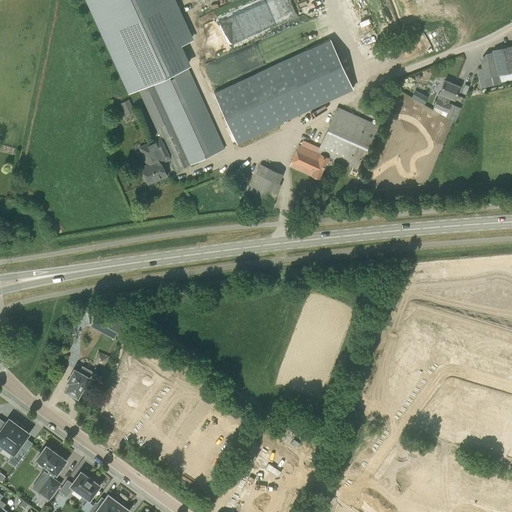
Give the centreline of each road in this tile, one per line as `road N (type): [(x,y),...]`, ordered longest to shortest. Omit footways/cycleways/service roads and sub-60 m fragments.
road 1 (secondary): [(0,284),(134,261),(511,222)]
road 2 (tertiary): [(179,511),(1,374)]
